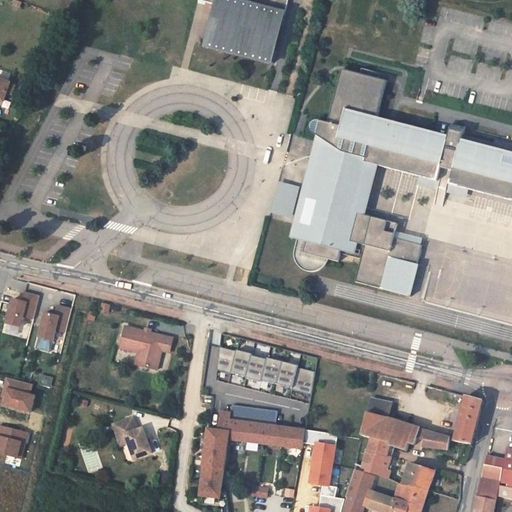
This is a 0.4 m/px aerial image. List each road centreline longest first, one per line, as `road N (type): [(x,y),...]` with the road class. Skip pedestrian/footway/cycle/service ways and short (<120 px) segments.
road 1 (unclassified): [(204,308),(505,386)]
road 2 (unclassified): [(0,260),(204,308)]
road 3 (residential): [(204,308),(179,506)]
road 4 (unclassified): [(505,386),(489,414),(463,511)]
